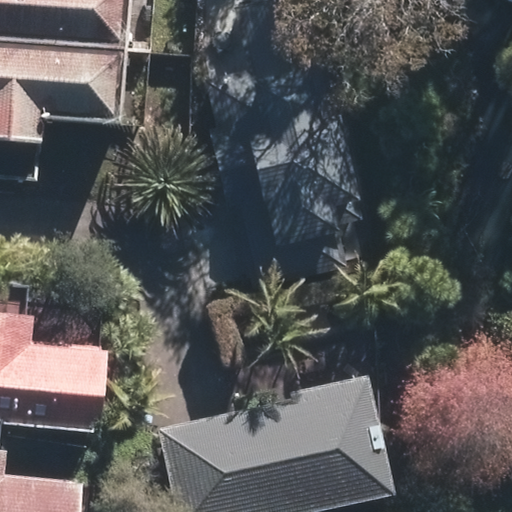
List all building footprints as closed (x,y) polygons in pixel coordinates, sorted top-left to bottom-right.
[(0,0),(0,35),(125,47),(129,0),(0,0)] [(119,118),(125,47),(0,35),(0,172),(40,176),(45,112),(119,118)] [(293,59),(204,81),(215,124),(208,126),(227,205),(234,203),(256,289),(346,267),(335,224),(362,217),(358,200),(364,199),(335,85),(302,93),(293,59)] [(0,417),(105,425),(111,344),(34,337),(36,310),(15,308),(16,283),(0,281),(0,417)] [(251,509),(388,481),(366,378),(297,393),(299,405),(284,409),(282,403),(165,428),(182,511),(248,496),(251,509)] [(0,469),(0,511),(82,511),(85,477),(0,469)]
